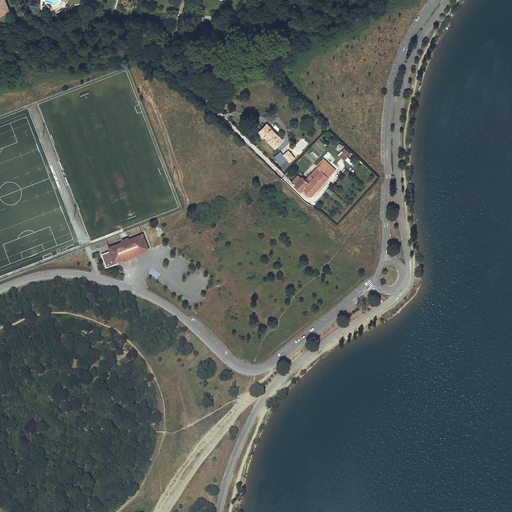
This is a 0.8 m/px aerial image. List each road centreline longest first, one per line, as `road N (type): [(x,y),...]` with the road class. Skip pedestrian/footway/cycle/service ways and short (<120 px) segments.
road 1 (unclassified): [(361,295),(280,360),(251,371),(178,313),(130,287),(61,272),(0,288)]
road 2 (unclassified): [(437,0),(409,40),(391,97),(386,243)]
